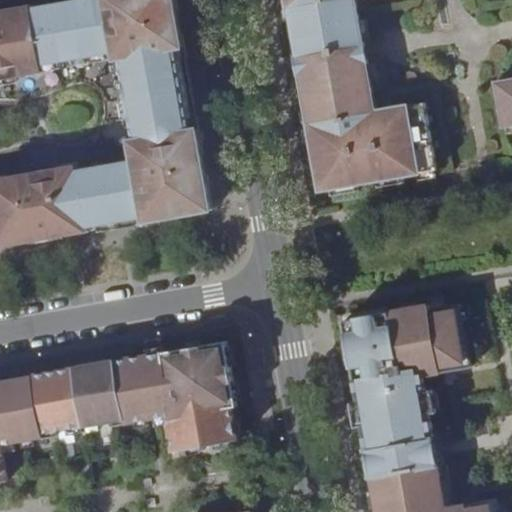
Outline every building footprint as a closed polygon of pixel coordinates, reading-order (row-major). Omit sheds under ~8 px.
[(0,80),(47,72),(45,65),(119,52),(120,59),(124,58),(137,139),(133,140),(137,160),(63,173),(63,168),(7,177),(8,182),(0,183),(0,243),(2,243),(3,247),(45,240),(47,239),(46,235),(61,232),(61,237),(90,232),(89,227),(147,217),(148,221),(166,218),(214,209),(198,116),(192,117),(182,60),(187,59),(176,0),(79,0),(35,8),(35,5),(0,11),(0,80)] [(292,0),(292,1),(289,2),(290,9),(292,19),(299,59),(301,73),(308,112),(312,130),(315,129),(317,141),(313,141),(322,191),(333,189),(359,184),(379,180),(404,176),(420,173),(436,171),(439,170),(427,103),(377,111),(368,61),(366,47),(357,0),(292,0)] [(511,80),(496,83),(504,128),(506,128),(511,126),(511,80)] [(312,130),(303,131),(305,143),(313,141),(317,141),(315,129),(312,130)] [(436,171),(420,173),(421,181),(437,178),(436,171)] [(404,176),(379,180),(380,188),(405,183),(404,176)] [(359,184),(333,189),(334,196),(361,191),(359,184)] [(444,294),(428,297),(430,305),(430,309),(446,306),(444,294)] [(422,375),(472,366),(461,304),(430,309),(430,305),(345,320),(368,448),(363,449),(368,477),(374,476),(379,511),(498,511),(497,500),(446,509),(439,465),(443,464),(438,436),(434,437),(422,375)] [(164,348),(162,333),(147,335),(149,350),(164,348)] [(0,475),(9,474),(5,450),(3,441),(13,439),(160,416),(170,414),(172,424),(177,447),(240,435),(234,402),(240,401),(228,337),(164,348),(149,350),(0,376),(0,475)] [(172,424),(170,414),(160,416),(162,426),(172,424)] [(13,439),(3,441),(5,450),(15,449),(13,439)]
